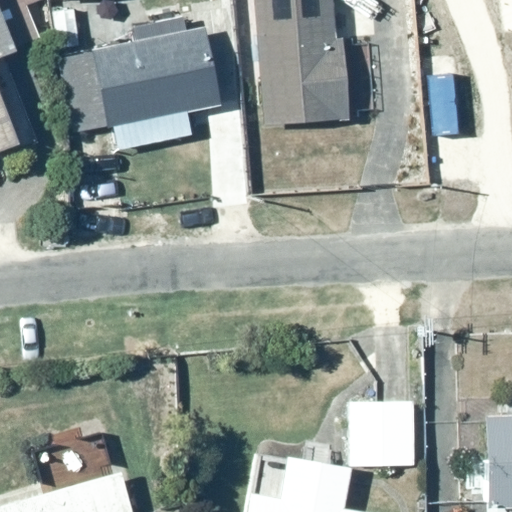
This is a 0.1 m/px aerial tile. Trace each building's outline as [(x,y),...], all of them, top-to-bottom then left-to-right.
[(0,0),(0,146),(44,133),(17,50),(47,40),(33,0),(0,0)] [(260,0),(268,118),(356,112),(350,32),(338,33),(336,0),(260,0)] [(196,118),(194,105),(225,100),(211,25),(61,52),(75,127),(157,112),(160,125),(196,118)] [(417,397),(352,397),(351,461),(416,462),(417,397)] [(511,409),(493,409),(494,502),(511,501),(511,409)] [(359,470),(258,456),(249,511),(396,511),(397,510),(354,504),(359,470)] [(137,511),(125,465),(0,499),(0,511),(137,511)]
